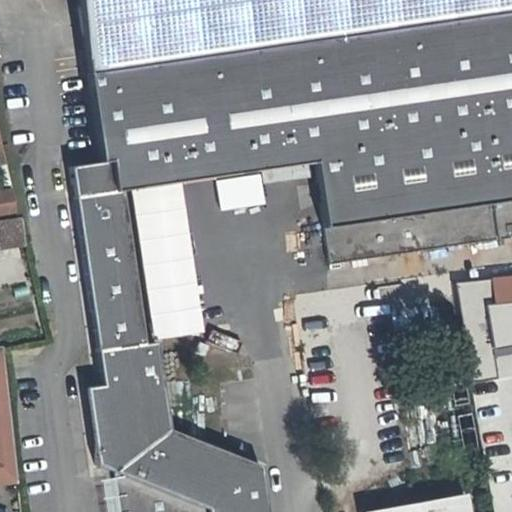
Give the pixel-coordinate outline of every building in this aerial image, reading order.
[(511,0),(65,0),(77,77),(511,13),(511,0)] [(511,246),(511,13),(77,77),(93,170),(65,174),(70,207),(99,396),(85,398),(96,471),(97,473),(98,476),(106,480),(107,482),(108,485),(108,487),(111,511),(261,511),(257,476),(167,435),(152,349),(142,350),(139,329),(118,203),(309,174),(325,275),(511,246)] [(0,216),(13,215),(9,190),(0,191),(0,216)] [(0,221),(0,247),(20,245),(16,219),(0,221)] [(491,344),(511,342),(511,300),(493,302),(492,283),(380,290),(383,344),(456,339),(459,380),(493,378),(491,344)] [(0,487),(13,486),(0,365),(0,487)] [(464,511),(461,492),(360,509),(360,511),(464,511)]
